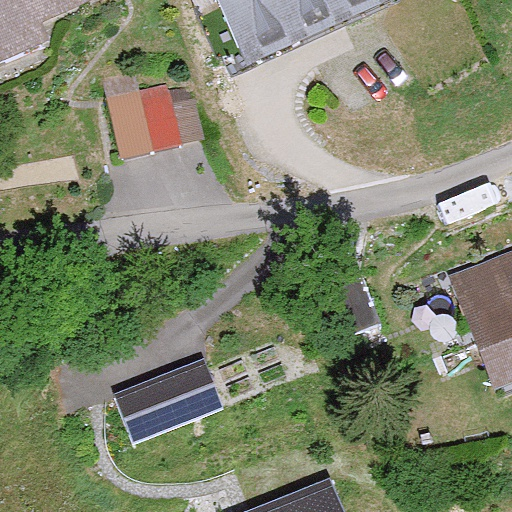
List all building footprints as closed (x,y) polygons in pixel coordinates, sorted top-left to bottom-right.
[(0,0),(0,44),(21,35),(13,19),(54,0),(0,0)] [(194,0),(222,60),(351,0),(194,0)] [(119,147),(210,138),(204,77),(113,86),(119,147)] [(457,388),(511,368),(511,232),(414,267),(457,388)] [(340,268),(340,325),(374,325),(375,268),(340,268)] [(206,349),(110,391),(131,440),(227,399),(206,349)] [(336,511),(324,485),(254,511),(336,511)]
